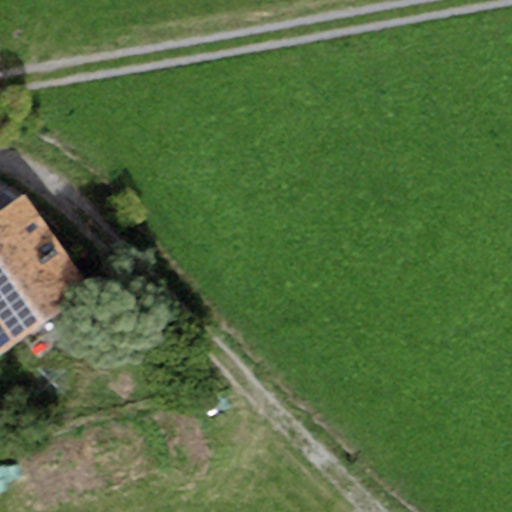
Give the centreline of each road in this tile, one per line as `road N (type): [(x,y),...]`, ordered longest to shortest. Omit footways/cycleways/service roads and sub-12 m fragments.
road 1 (track): [(0,159),(19,164),(102,234),(367,511)]
road 2 (track): [(0,83),(479,0)]
